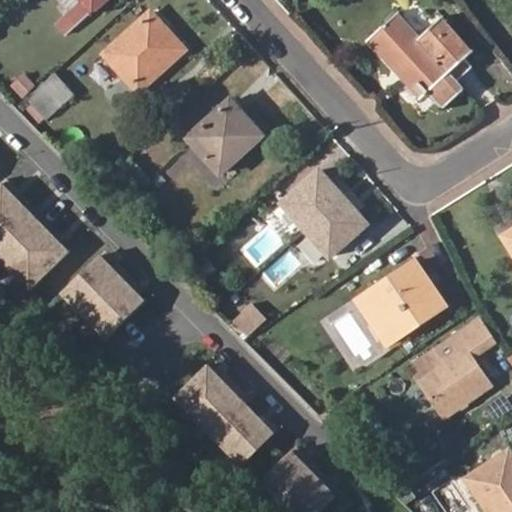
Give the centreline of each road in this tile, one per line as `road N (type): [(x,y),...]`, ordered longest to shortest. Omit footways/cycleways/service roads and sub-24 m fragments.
road 1 (residential): [(0,109),(345,459)]
road 2 (residential): [(511,133),(419,194),(241,0)]
